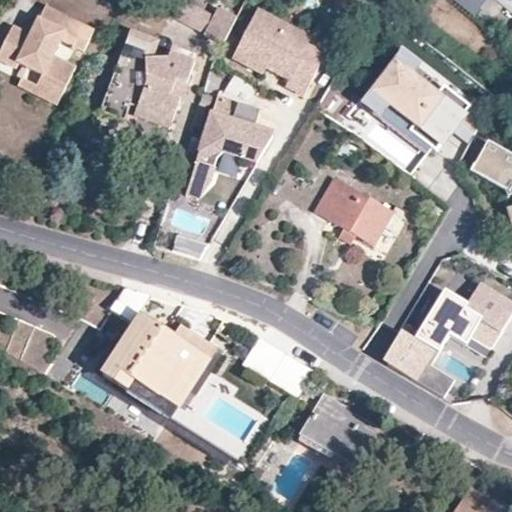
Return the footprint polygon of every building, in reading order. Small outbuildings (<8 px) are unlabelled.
[(511,0),(497,0),(511,11),(511,0)] [(202,36),(211,20),(181,4),(173,20),(202,36)] [(43,5),(36,19),(45,24),(55,28),(61,13),(43,5)] [(200,40),(220,50),(235,21),(215,11),(211,20),(202,36),(200,40)] [(267,67),(269,62),(294,75),(291,80),(288,86),(306,97),(328,57),(307,46),(304,36),(259,12),(234,59),(263,74),(267,67)] [(76,65),(53,55),(61,38),(83,49),(93,29),(61,13),(55,28),(45,24),(38,37),(28,32),(10,24),(0,46),(0,58),(7,62),(14,66),(16,61),(26,66),(42,73),(40,78),(63,89),(76,65)] [(45,24),(36,19),(28,32),(38,37),(45,24)] [(155,44),(129,34),(96,117),(121,126),(127,111),(172,128),(183,97),(195,64),(172,54),(168,62),(151,63),(156,48),(155,44)] [(388,107),(413,127),(408,133),(433,151),(446,134),(456,123),(473,136),(486,111),(472,101),(466,108),(443,90),(435,99),(409,79),(417,69),(400,56),(361,105),(379,118),(388,107)] [(291,80),(294,75),(269,62),(267,67),(291,80)] [(57,104),(63,89),(40,78),(42,73),(26,66),(17,84),(57,104)] [(213,160),(225,155),(235,158),(257,165),(272,139),(270,133),(257,131),(261,113),(217,98),(193,179),(200,183),(211,180),(213,172),(213,160)] [(127,111),(121,126),(131,130),(134,121),(170,134),(172,128),(127,111)] [(501,146),(489,139),(473,169),(484,176),(501,146)] [(511,152),(501,146),(484,176),(507,188),(509,198),(511,196),(511,152)] [(329,221),(343,229),(354,235),(374,247),(393,213),(336,180),(316,213),(329,221)] [(348,244),(354,235),(343,229),(337,238),(348,244)] [(174,253),(202,258),(205,243),(177,237),(174,253)] [(511,307),(479,287),(466,307),(443,294),(414,342),(405,337),(388,366),(444,399),(454,382),(431,367),(449,337),(466,347),(471,339),(478,343),(491,350),(511,315),(511,307)] [(141,318),(103,377),(173,421),(210,361),(184,344),(177,339),(175,338),(141,318)] [(175,338),(177,339),(184,344),(210,361),(217,352),(181,329),(175,338)] [(269,377),(283,353),(260,340),(246,364),(269,377)] [(217,352),(210,361),(173,421),(181,426),(210,379),(224,356),(217,352)] [(271,378),(294,391),(307,368),(284,355),(271,378)] [(210,379),(181,426),(254,470),(283,424),(210,379)] [(364,469),(384,435),(355,419),(347,414),(347,411),(325,399),(303,435),(364,469)] [(360,477),(364,469),(303,435),(299,443),(360,477)] [(486,499),(472,490),(457,511),(502,511),(503,510),(486,499)]
